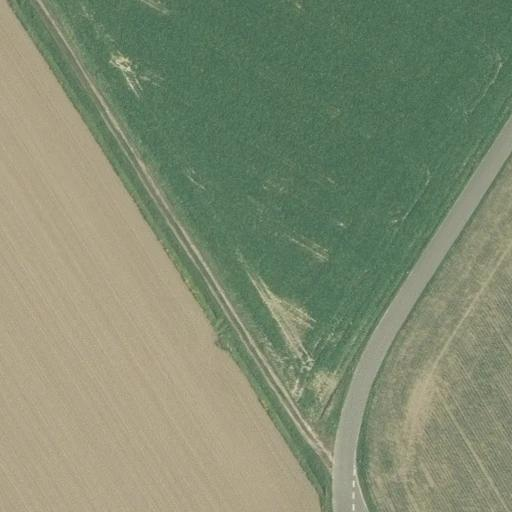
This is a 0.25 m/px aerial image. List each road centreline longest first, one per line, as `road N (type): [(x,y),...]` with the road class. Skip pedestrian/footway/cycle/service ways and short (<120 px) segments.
road 1 (track): [(35,0),(344,494)]
road 2 (unclassified): [(511,132),(388,326),(361,384),(344,494)]
